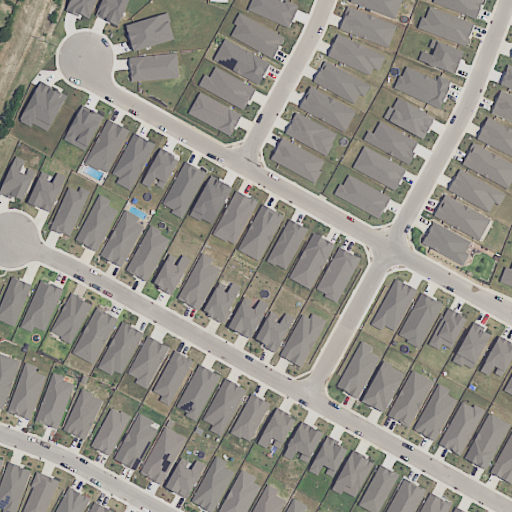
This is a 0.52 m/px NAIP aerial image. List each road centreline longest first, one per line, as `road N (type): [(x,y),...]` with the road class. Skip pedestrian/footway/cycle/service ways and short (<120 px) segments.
road 1 (residential): [(15,236),(511,509)]
road 2 (residential): [(89,69),(112,93),(511,312)]
road 3 (residential): [(307,395),(477,91),(510,0)]
road 4 (residential): [(325,0),(243,165)]
road 5 (residential): [(0,433),(161,511)]
road 6 (track): [(0,157),(72,0)]
